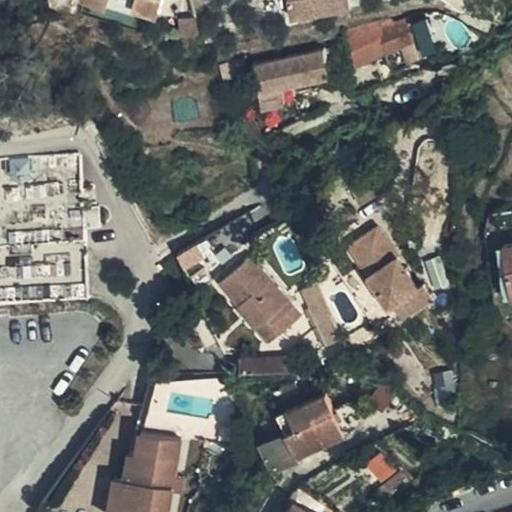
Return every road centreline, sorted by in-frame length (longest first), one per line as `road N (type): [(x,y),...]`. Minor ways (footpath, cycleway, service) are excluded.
road 1 (residential): [(38,468),(129,366),(151,292),(137,243),(84,141),(60,131),(0,132)]
road 2 (unknown): [(455,0),(412,70),(380,102)]
